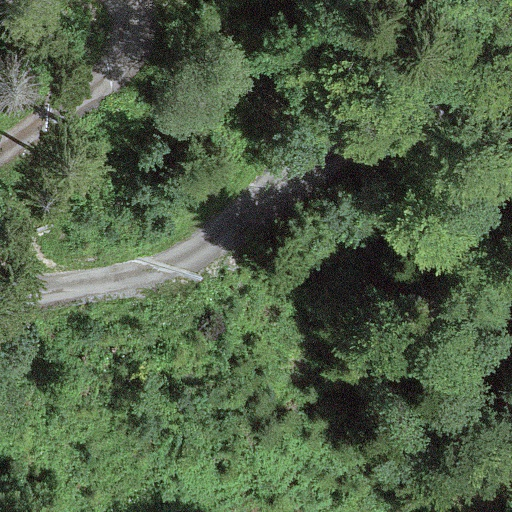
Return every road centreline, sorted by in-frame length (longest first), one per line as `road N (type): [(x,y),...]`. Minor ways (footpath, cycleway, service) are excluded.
road 1 (track): [(0,284),(40,284),(173,257),(511,18)]
road 2 (track): [(117,0),(136,23),(100,71),(0,147)]
